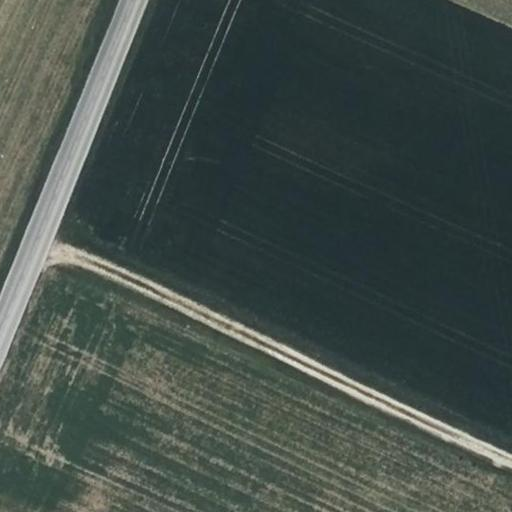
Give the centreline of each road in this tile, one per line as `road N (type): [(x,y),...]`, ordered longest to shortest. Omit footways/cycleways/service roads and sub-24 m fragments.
road 1 (track): [(40,237),(511,454)]
road 2 (unclassified): [(0,327),(129,0)]
